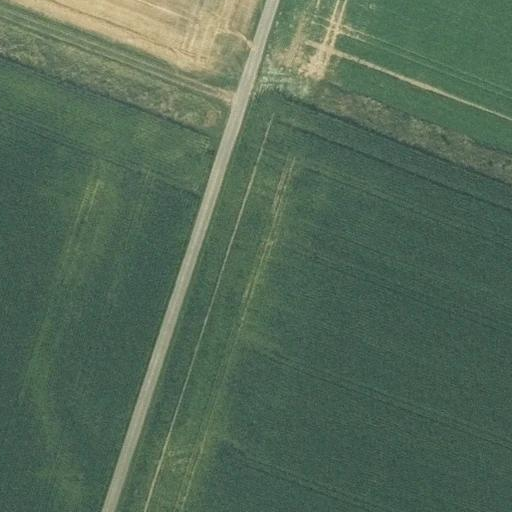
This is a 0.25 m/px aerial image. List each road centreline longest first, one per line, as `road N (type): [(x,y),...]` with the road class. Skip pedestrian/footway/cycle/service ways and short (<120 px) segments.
road 1 (unclassified): [(280,0),(116,511)]
road 2 (track): [(0,14),(247,106)]
